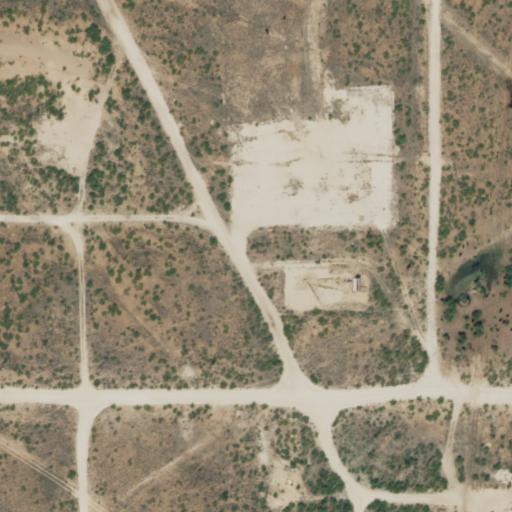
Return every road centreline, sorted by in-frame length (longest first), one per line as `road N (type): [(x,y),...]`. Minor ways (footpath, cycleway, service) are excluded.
road 1 (track): [(342,511),(345,483),(286,393),(226,251),(200,230),(0,236)]
road 2 (residential): [(0,393),(511,392)]
road 3 (track): [(468,393),(470,0)]
road 4 (track): [(115,233),(120,511)]
road 5 (track): [(200,230),(185,165),(100,0)]
